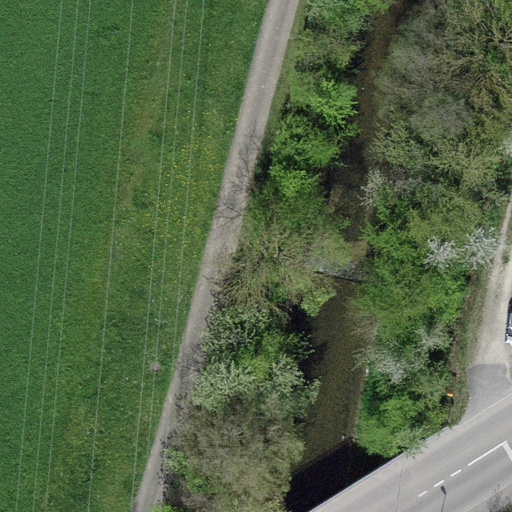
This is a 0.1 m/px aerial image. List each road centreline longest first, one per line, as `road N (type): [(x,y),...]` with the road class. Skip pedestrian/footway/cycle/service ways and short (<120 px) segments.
road 1 (unclassified): [(146,511),(282,0)]
road 2 (track): [(497,446),(487,354),(511,203)]
road 3 (unclassified): [(511,437),(393,511)]
